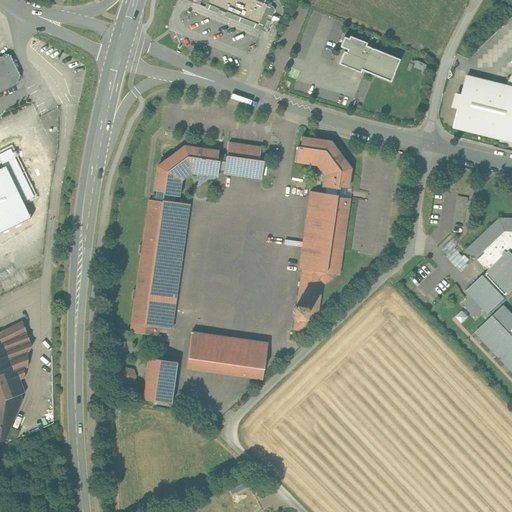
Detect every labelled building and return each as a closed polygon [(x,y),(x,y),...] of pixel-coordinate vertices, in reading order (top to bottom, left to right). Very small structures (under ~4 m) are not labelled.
[(200,0),(199,5),(205,7),(206,5),(258,26),(267,4),(257,0),(200,0)] [(273,6),(267,4),(258,26),(262,28),(268,15),(272,16),(275,9),(273,6)] [(400,59),(373,49),(370,48),(370,47),(366,45),(367,43),(350,36),(349,38),(344,37),(340,47),(347,50),(346,52),(343,51),(338,64),(360,73),(361,70),(364,71),(391,82),(395,72),(394,72),(395,69),(396,69),(400,59)] [(0,59),(0,90),(15,83),(18,76),(9,57),(6,56),(0,59)] [(418,60),(416,66),(427,70),(430,64),(418,60)] [(511,88),(466,77),(461,97),(455,96),(453,104),(459,105),(454,126),(511,140),(511,88)] [(325,193),(310,191),(298,268),(301,269),(296,306),(306,307),(307,309),(306,318),(304,320),(294,318),(293,330),(307,332),(316,324),(322,283),(326,283),(333,278),(334,273),(339,274),(350,198),(344,197),(345,191),(345,187),(348,188),(351,168),(331,140),(301,136),(300,147),(297,146),(295,162),(316,165),(323,175),(322,186),(326,187),(325,193)] [(184,145),(157,166),(153,190),(156,191),(155,200),(148,200),(142,245),(139,245),(138,253),(141,253),(136,290),(133,289),(132,298),(134,299),(130,332),(158,336),(159,327),(172,329),(189,204),(175,202),(176,196),(179,197),(182,180),(191,173),(198,174),(198,176),(200,178),(204,179),(206,177),(206,175),(217,177),(218,170),(224,171),(224,174),(261,179),(264,161),(259,160),(261,147),(229,142),(227,155),(226,155),(226,157),(218,156),(218,150),(184,145)] [(511,219),(500,219),(466,252),(479,255),(483,251),(485,253),(477,260),(486,269),(488,268),(489,269),(487,271),(488,271),(508,293),(509,293),(511,290),(511,219)] [(465,259),(457,267),(460,271),(469,262),(465,259)] [(488,271),(483,276),(483,275),(467,290),(488,313),(504,298),(504,297),(508,293),(488,271)] [(306,307),(296,306),(294,307),(293,317),(294,318),(304,320),(306,318),(307,309),(306,307)] [(511,314),(503,306),(476,331),(511,369),(511,314)] [(460,322),(467,316),(461,310),(454,316),(460,322)] [(17,324),(0,331),(0,441),(5,439),(22,399),(20,394),(25,392),(20,379),(24,377),(24,368),(28,367),(27,353),(17,324)] [(268,342),(192,331),(186,369),(262,379),(268,342)] [(177,362),(149,358),(143,399),(171,403),(177,362)] [(133,370),(126,368),(121,374),(123,380),(130,382),(135,377),(133,370)]
